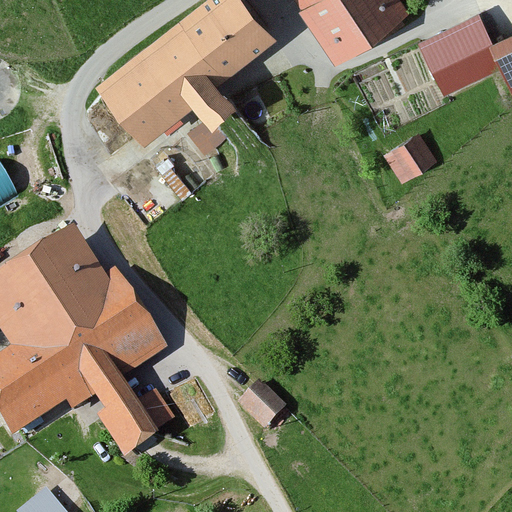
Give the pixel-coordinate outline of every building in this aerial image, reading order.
[(246,0),(202,0),(97,86),(145,144),(193,104),(211,126),(237,105),(219,84),(277,37),(246,0)] [(300,11),(334,62),(410,12),(402,0),(294,0),(301,10),(300,11)] [(473,17),(419,44),(446,98),(500,71),(473,17)] [(511,35),(491,45),(511,88),(511,35)] [(419,134),(384,157),(402,185),(437,163),(419,134)] [(0,169),(0,201),(14,193),(0,169)] [(70,416),(93,401),(104,419),(98,423),(123,461),(176,426),(155,395),(136,407),(121,384),(166,354),(114,276),(105,282),(74,235),(0,284),(0,338),(11,355),(0,362),(0,424),(13,443),(65,409),(70,416)] [(238,409),(269,437),(289,415),(259,386),(238,409)] [(21,511),(61,511),(45,492),(21,511)]
